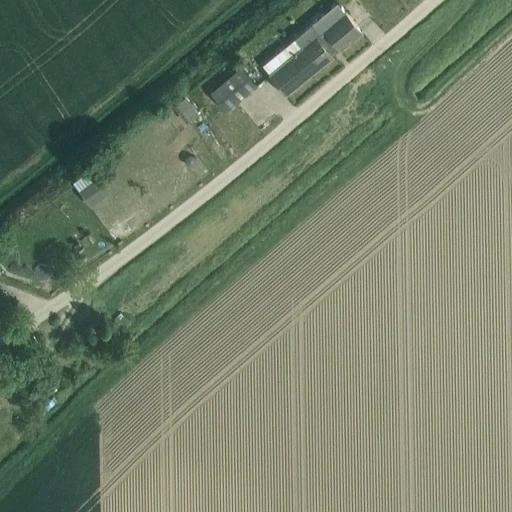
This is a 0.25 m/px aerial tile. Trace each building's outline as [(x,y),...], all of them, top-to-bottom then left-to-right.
[(340,48),(361,30),(345,10),(319,31),(312,22),(294,36),(301,45),(269,72),(285,92),(332,54),(330,51),(337,45),(340,48)] [(226,110),(257,85),(241,66),(210,91),(226,110)] [(190,97),(203,112),(212,104),(199,89),(190,97)] [(187,119),(197,111),(185,96),(176,104),(187,119)] [(98,175),(78,189),(90,205),(109,190),(98,175)] [(26,282),(22,292),(44,301),(48,291),(26,282)] [(0,375),(5,381),(19,372),(11,359),(0,365),(0,375)]
